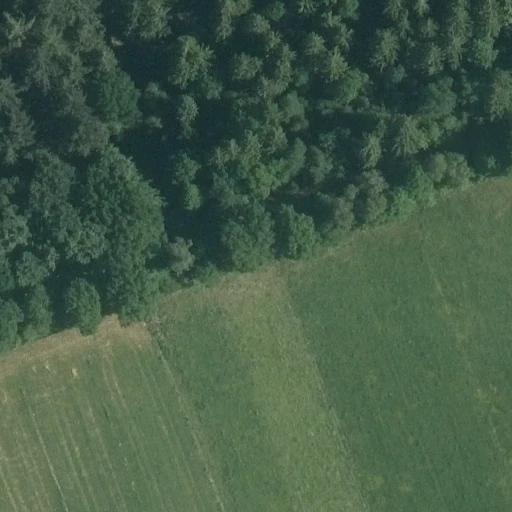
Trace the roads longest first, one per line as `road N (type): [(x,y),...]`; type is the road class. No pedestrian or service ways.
road 1 (track): [(0,310),(511,131)]
road 2 (track): [(98,0),(181,292)]
